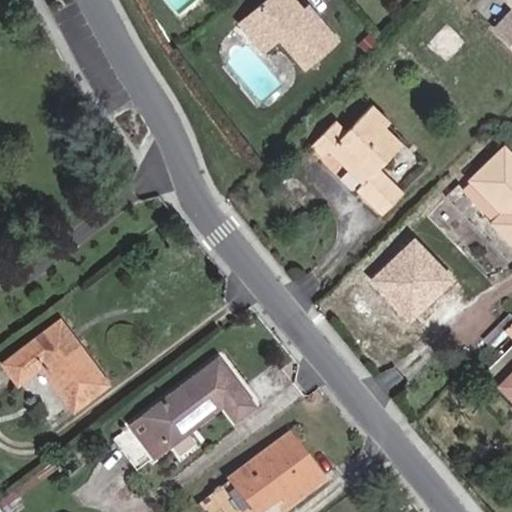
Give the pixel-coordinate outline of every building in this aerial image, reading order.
[(303,68),(336,40),(313,14),(308,18),(302,12),(292,0),(268,0),(248,18),(270,43),(277,37),(303,68)] [(511,0),(505,0),(511,6),(491,26),(511,47),(511,0)] [(308,18),(313,14),(308,7),(302,12),(308,18)] [(262,49),(270,43),(248,18),(240,24),(262,49)] [(405,192),(379,169),(402,144),(385,128),(391,122),(373,104),(348,131),(336,119),(310,147),(322,159),(329,152),(363,184),(357,189),(383,214),(405,192)] [(511,244),(511,155),(504,147),(470,181),(497,208),(501,204),(505,209),(502,213),(491,223),(511,244)] [(497,208),(470,181),(460,191),(491,223),(502,213),(505,209),(501,204),(497,208)] [(73,409),(106,385),(59,321),(4,364),(17,383),(41,366),(73,409)] [(511,397),(511,346),(487,372),(511,397)] [(113,438),(136,469),(223,403),(234,417),(251,404),(216,359),(113,438)] [(262,511),(290,493),(295,501),(322,482),(289,436),(228,479),(230,482),(198,506),(203,511),(262,511)] [(0,501),(0,511),(12,511),(20,507),(9,495),(0,501)]
